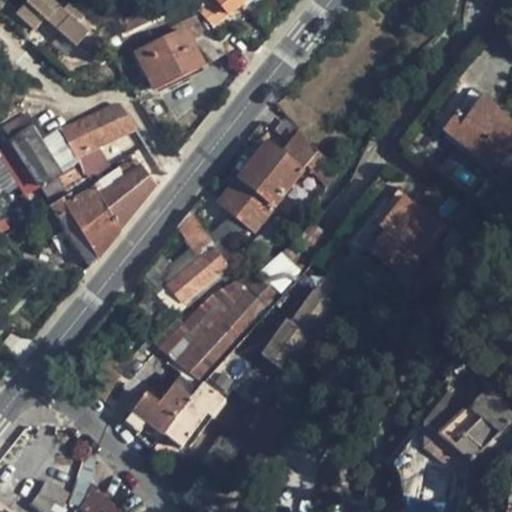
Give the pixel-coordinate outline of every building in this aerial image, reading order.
[(78,46),(94,28),(89,19),(74,6),(68,12),(55,0),(27,0),(27,1),(17,12),(37,31),(47,20),(69,40),(67,43),(72,48),(76,44),(78,46)] [(137,28),(190,1),(188,0),(157,0),(130,13),(137,28)] [(218,0),(209,0),(197,11),(210,30),(211,30),(230,14),(218,0)] [(247,0),(218,0),(230,14),(247,0)] [(156,88),(203,64),(186,29),(139,51),(156,88)] [(214,62),(226,52),(211,30),(210,30),(197,40),(214,62)] [(499,109),(484,98),(483,99),(465,124),(456,117),(445,132),(496,170),(511,148),(511,121),(498,111),(499,109)] [(100,147),(136,127),(120,102),(61,129),(80,161),(82,164),(91,177),(110,166),(100,147)] [(8,132),(21,154),(42,141),(28,119),(8,132)] [(278,136),(288,144),(298,133),(287,124),(278,136)] [(308,166),(324,182),(335,172),(309,142),(306,144),(298,133),(288,144),(280,154),(267,145),(219,204),(254,233),(308,166)] [(42,141),(21,154),(41,185),(62,171),(42,141)] [(44,189),(53,205),(73,193),(93,181),(91,177),(82,164),(80,161),(68,168),(70,173),(44,189)] [(123,178),(100,192),(122,225),(155,183),(142,164),(134,170),(128,163),(118,170),(123,178)] [(338,175),(335,172),(324,182),(328,186),(338,175)] [(53,205),(68,229),(90,265),(122,225),(100,192),(96,186),(77,199),(73,193),(53,205)] [(404,199),(381,229),(386,232),(375,246),(370,252),(402,277),(441,228),(404,199)] [(54,236),(68,229),(53,205),(46,209),(41,212),(54,236)] [(183,303),(211,280),(227,266),(223,259),(211,241),(191,212),(179,226),(202,260),(199,263),(189,271),(170,287),(181,302),(172,309),(177,316),(187,308),(183,303)] [(279,218),(249,248),(257,257),(268,251),(290,230),(279,218)] [(228,224),(211,241),(223,259),(231,252),(244,240),(228,224)] [(294,245),(315,262),(317,264),(333,240),(313,224),(294,245)] [(370,242),(375,246),(386,232),(381,229),(370,242)] [(249,248),(243,254),(249,261),(257,257),(249,248)] [(160,349),(186,371),(201,383),(255,322),(306,266),(288,250),(275,264),(273,263),(214,297),(160,349)] [(238,260),(231,252),(223,259),(227,266),(230,270),(249,261),(243,254),(238,260)] [(182,263),(189,271),(199,263),(192,255),(182,263)] [(337,286),(313,269),(300,283),(276,322),(305,339),(337,286)] [(215,285),(211,280),(183,303),(187,308),(215,285)] [(119,377),(104,365),(89,385),(104,401),(119,377)] [(203,385),(201,383),(186,371),(179,379),(196,393),(203,385)] [(165,435),(190,401),(196,393),(179,379),(160,404),(147,394),(125,423),(139,434),(149,423),(165,435)] [(204,384),(203,385),(196,393),(190,401),(207,414),(213,418),(226,401),(204,384)] [(438,435),(473,462),(511,423),(511,408),(495,391),(487,393),(476,402),(472,409),(469,406),(438,435)] [(182,448),(207,414),(190,401),(165,435),(182,448)] [(246,444),(227,429),(214,446),(236,463),(246,444)] [(226,481),(235,466),(216,451),(206,466),(226,481)] [(44,490),(41,494),(66,511),(85,477),(56,460),(44,490)] [(85,511),(84,511),(117,511),(104,496),(93,486),(83,508),(85,511)] [(65,511),(66,511),(41,494),(32,507),(39,511),(65,511)]
